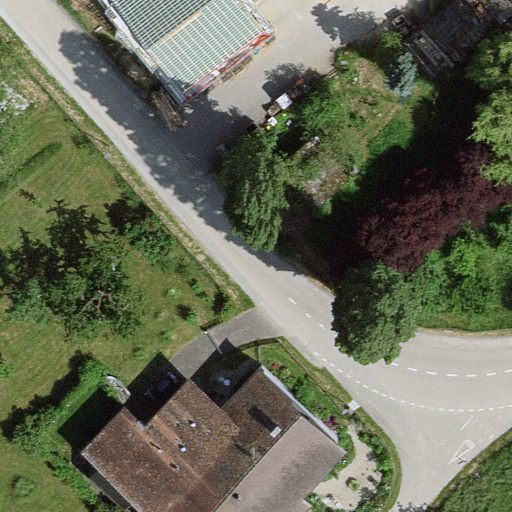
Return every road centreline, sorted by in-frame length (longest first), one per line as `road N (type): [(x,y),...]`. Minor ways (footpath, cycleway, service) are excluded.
road 1 (unclassified): [(471,376),(368,354),(311,318),(16,0)]
road 2 (unknown): [(177,176),(251,75),(332,0)]
road 3 (unclassified): [(471,376),(398,511)]
